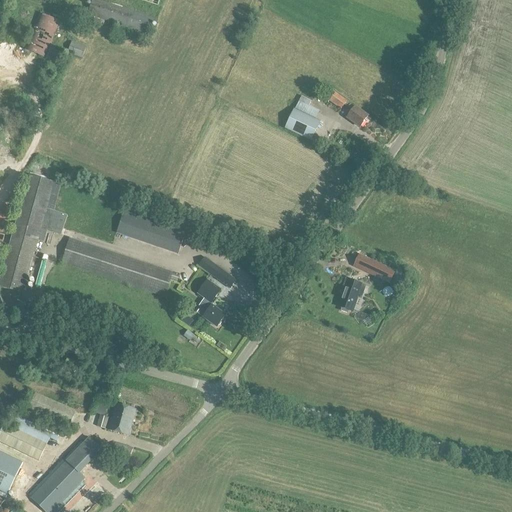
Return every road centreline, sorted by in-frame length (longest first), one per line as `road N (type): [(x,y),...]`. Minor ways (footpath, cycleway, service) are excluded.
road 1 (unclassified): [(221,394),(418,118),(456,0)]
road 2 (unclassified): [(511,468),(221,394)]
road 3 (unclassified): [(221,394),(0,333)]
road 4 (unclassified): [(104,511),(221,394)]
